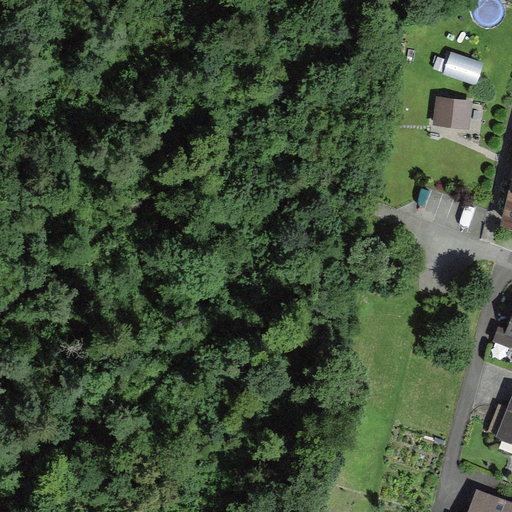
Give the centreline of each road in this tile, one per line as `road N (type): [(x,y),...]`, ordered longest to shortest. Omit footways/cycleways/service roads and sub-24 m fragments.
road 1 (track): [(374,0),(288,79),(0,305)]
road 2 (unknown): [(437,511),(498,257)]
road 3 (residential): [(511,261),(398,221)]
